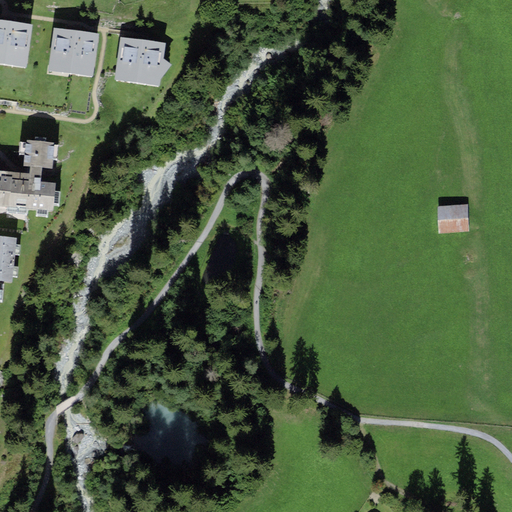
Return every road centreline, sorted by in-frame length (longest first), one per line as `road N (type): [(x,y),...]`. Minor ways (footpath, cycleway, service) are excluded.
road 1 (track): [(357,421),(292,389),(266,366),(254,310),(264,188),(261,175),(248,170),(228,185),(156,304),(109,349),(84,391),(52,414),(47,472),(32,511)]
road 2 (track): [(357,421),(471,433),(511,460)]
